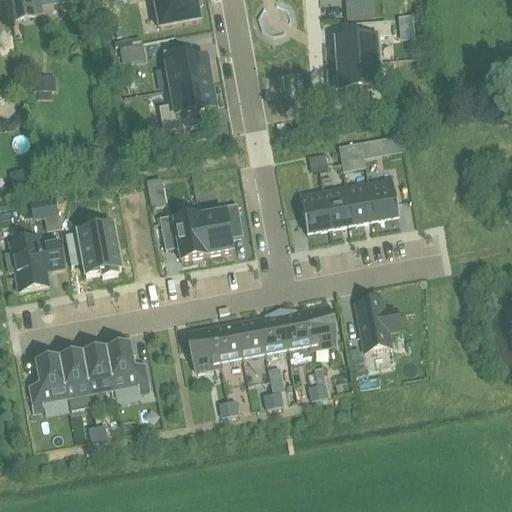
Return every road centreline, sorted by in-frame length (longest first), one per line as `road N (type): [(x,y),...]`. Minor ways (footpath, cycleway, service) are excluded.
road 1 (residential): [(283,293),(231,0)]
road 2 (residential): [(21,342),(283,293)]
road 3 (residential): [(283,293),(439,265)]
